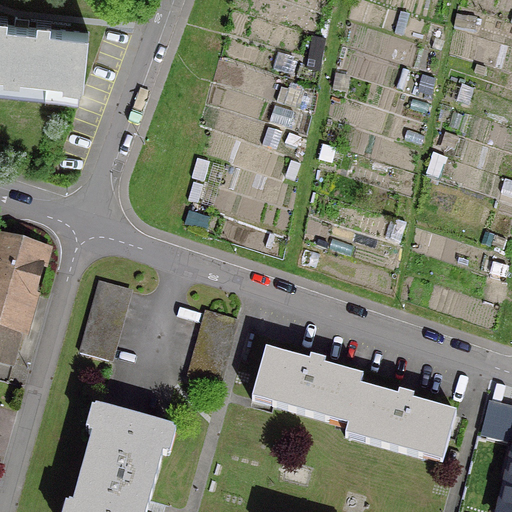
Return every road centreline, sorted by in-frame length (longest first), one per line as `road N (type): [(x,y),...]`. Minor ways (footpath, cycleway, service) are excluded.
road 1 (residential): [(85,228),(511,373)]
road 2 (residential): [(85,228),(0,511)]
road 3 (residential): [(172,0),(85,228)]
